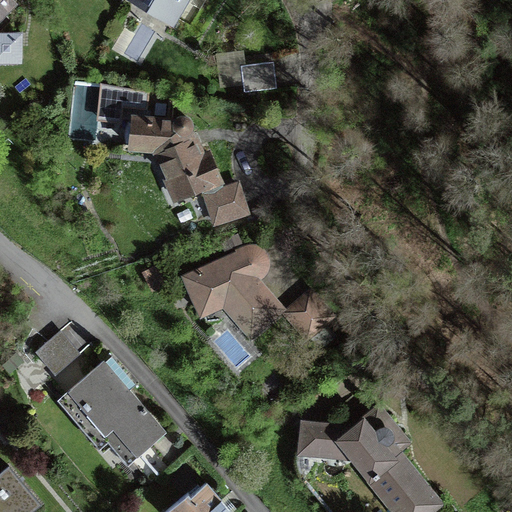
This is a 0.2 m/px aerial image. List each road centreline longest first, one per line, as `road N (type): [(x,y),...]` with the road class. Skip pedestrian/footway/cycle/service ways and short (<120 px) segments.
road 1 (residential): [(318,0),(307,165),(319,234),(384,326),(511,469)]
road 2 (residential): [(258,511),(96,326),(0,240)]
